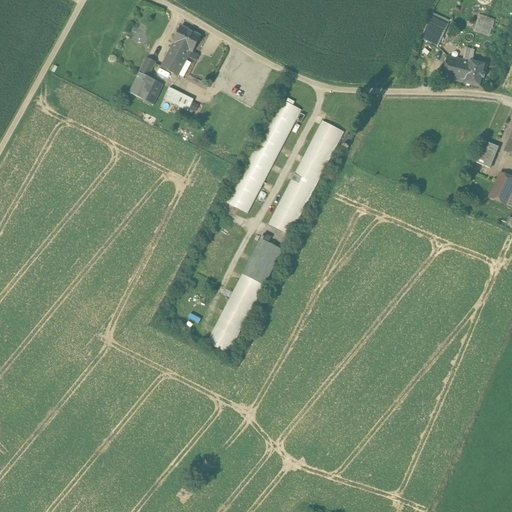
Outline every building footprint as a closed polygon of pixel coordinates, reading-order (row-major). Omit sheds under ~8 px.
[(448,18),(455,0),(438,0),(433,11),(448,18)] [(432,14),(427,23),(445,31),(450,21),(432,14)] [(495,20),(479,14),(473,32),(489,37),(495,20)] [(445,31),(427,23),(420,39),(438,47),(445,31)] [(200,37),(181,27),(173,42),(175,43),(190,51),(192,52),(200,37)] [(190,51),(175,43),(171,49),(171,50),(162,68),(177,76),(178,74),(186,60),(187,57),(190,51)] [(466,49),(464,61),(469,62),(473,63),(476,51),(466,49)] [(190,51),(187,57),(196,62),(199,56),(192,52),(190,51)] [(464,83),(469,62),(464,61),(447,57),(442,78),(464,83)] [(155,63),(146,59),(143,66),(151,70),(155,63)] [(191,63),(186,60),(178,74),(184,77),(191,63)] [(469,62),(464,83),(481,87),(486,66),(473,63),(469,62)] [(143,66),(129,94),(145,101),(154,81),(148,77),(151,70),(143,66)] [(154,81),(145,101),(153,106),(163,85),(154,81)] [(176,92),(169,89),(164,99),(171,103),(176,92)] [(193,100),(176,92),(171,103),(187,111),(193,100)] [(280,99),(226,203),(247,214),(301,110),(280,99)] [(300,114),(297,121),(301,123),(305,116),(300,114)] [(322,121),(268,225),(290,236),(344,132),(322,121)] [(354,138),(347,134),(341,146),(348,149),(354,138)] [(484,142),(475,162),(490,168),(498,148),(484,142)] [(511,176),(499,171),(487,199),(506,207),(511,193),(511,176)] [(271,238),(264,234),(261,239),(269,243),(271,238)] [(261,239),(207,343),(228,354),(282,250),(269,243),(261,239)]
